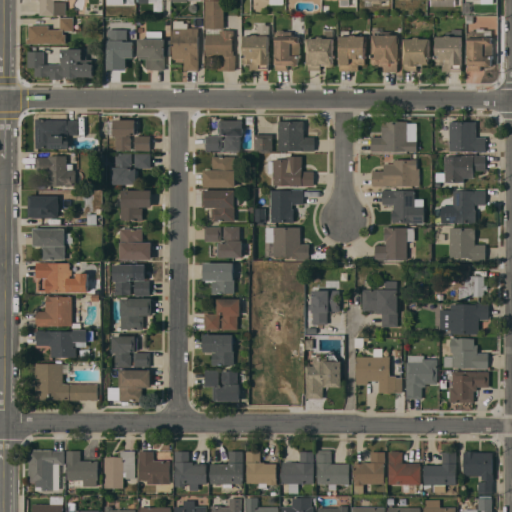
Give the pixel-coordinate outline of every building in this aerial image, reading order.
[(55,0),(55,1),(66,1),(66,15),(40,14),(40,0),(55,0)] [(205,0),(223,0),(223,7),(224,7),(224,28),(222,28),(222,30),(234,30),(234,36),(233,36),(233,50),(234,50),(234,54),(236,54),(236,70),(217,70),(217,55),(206,55),(206,28),(205,28),(205,0)] [(74,17),(74,30),(64,30),(64,29),(60,29),(60,17),(74,17)] [(199,69),(184,69),(184,57),(173,57),(173,28),(173,20),(183,20),(183,22),(188,22),(188,27),(199,27),(199,69)] [(270,25),(269,53),(270,53),(270,63),(269,63),(269,70),(250,70),(250,63),(243,63),(243,53),(244,53),(244,35),(252,35),(254,34),(258,34),(259,35),(258,25),(261,25),(262,23),(265,23),(267,25),(270,25)] [(27,43),(27,38),(29,38),(29,25),(50,24),(50,30),(60,29),(64,29),(64,30),(64,34),(68,34),(68,43),(27,43)] [(461,57),(463,57),(463,64),(462,64),(462,71),(443,70),(443,64),(436,64),(437,36),(446,36),(446,31),(452,31),(452,28),(462,28),(461,57)] [(476,28),(485,28),(485,29),(492,29),(492,42),(493,42),(493,53),(494,53),(494,57),(492,57),(492,65),(481,65),(481,70),(469,70),(469,56),(467,56),(467,54),(468,54),(468,32),(470,32),(471,30),(476,30),(476,28)] [(291,31),(291,36),(299,36),(299,42),(300,42),(300,57),(299,57),(299,64),(288,64),(288,69),(276,69),(276,56),(274,56),(274,53),(276,53),(276,41),(275,41),(275,33),(276,33),(276,31),(277,31),(278,29),(284,29),(284,31),(291,31)] [(162,30),(162,38),(166,38),(165,39),(171,39),(171,55),(165,55),(165,58),(165,69),(151,69),(151,68),(146,68),(146,58),(139,58),(139,38),(146,38),(146,30),(162,30)] [(321,64),(321,69),(308,69),(308,56),(307,56),(307,53),(308,53),(308,37),(318,37),(318,36),(323,36),(323,37),(324,37),(324,30),(332,30),(333,38),(333,37),(334,54),(335,54),(335,57),(333,57),(333,63),(334,63),(334,64),(332,66),(327,66),(325,64),(321,64)] [(371,53),(373,53),(373,34),(380,34),(380,31),(391,31),(391,34),(398,34),(398,57),(399,57),(399,59),(398,59),(398,71),(384,71),(384,65),(379,65),(379,64),(373,64),(371,62),(371,53)] [(365,35),(365,54),(367,54),(367,57),(365,57),(365,64),(359,64),(359,70),(340,70),(340,35),(351,35),(352,34),(356,34),(357,35),(365,35)] [(405,56),(403,56),(403,54),(404,54),(405,38),(415,38),(415,36),(420,36),(420,38),(430,38),(430,55),(431,55),(431,57),(430,57),(430,63),(422,63),(422,64),(417,64),(417,70),(405,70),(405,56)] [(108,39),(124,39),(124,41),(135,41),(134,56),(127,56),(127,69),(108,68),(108,39)] [(44,64),(61,64),(62,59),(62,47),(83,48),(87,49),(87,59),(93,59),(93,63),(95,63),(95,77),(81,76),(81,78),(68,78),(68,75),(63,75),(63,78),(50,78),(50,75),(37,75),(35,75),(35,66),(28,66),(28,50),(44,50),(44,64)] [(35,118),(43,118),(43,119),(78,119),(78,134),(69,134),(69,135),(67,135),(67,139),(70,139),(70,148),(49,148),(49,147),(43,147),(43,148),(35,147),(35,118)] [(114,118),(136,119),(136,120),(139,120),(138,133),(136,133),(136,134),(130,134),(130,137),(132,137),(131,149),(129,149),(116,149),(116,135),(114,135),(114,118)] [(244,119),(244,136),(241,136),(241,150),(224,150),(225,137),(227,137),(227,135),(221,135),(221,133),(219,133),(219,128),(214,128),(214,121),(220,121),(220,119),(244,119)] [(278,150),(279,120),(304,120),(304,131),(304,136),(315,136),(315,150),(278,150)] [(408,121),(408,123),(417,123),(417,140),(408,140),(418,140),(418,150),(385,150),(372,150),(372,136),(382,136),(383,120),(408,121)] [(450,121),(476,121),(476,136),(486,136),(486,151),(473,151),(473,150),(452,150),(450,147),(450,121)] [(273,151),(255,151),(255,133),(273,133),(273,151)] [(150,135),(151,149),(135,149),(135,135),(150,135)] [(223,135),(222,150),(205,149),(206,135),(223,135)] [(113,183),(113,166),(116,166),(116,152),(132,152),(132,165),(130,165),(130,168),(135,168),(135,153),(151,153),(151,167),(137,167),(137,169),(138,169),(138,182),(137,182),(137,183),(113,183)] [(49,156),(49,154),(67,155),(67,163),(73,163),(73,169),(76,169),(76,185),(66,185),(49,184),(49,177),(47,177),(48,170),(36,170),(36,156),(49,156)] [(204,186),(204,169),(213,169),(213,155),(236,155),(236,186),(204,186)] [(486,155),(486,171),(484,171),(484,169),(474,169),(474,176),(464,176),(464,181),(445,181),(445,155),(486,155)] [(273,184),(273,173),(268,173),(268,160),(273,160),(273,158),(293,158),(293,165),(302,165),(302,170),(314,170),(314,185),(273,184)] [(373,185),(373,169),(375,169),(375,171),(385,171),(385,163),(394,163),(394,159),(412,159),(412,158),(417,158),(417,168),(420,168),(420,185),(373,185)] [(152,189),(152,206),(139,206),(139,207),(143,207),(143,220),(138,220),(138,219),(121,219),(121,205),(122,189),(152,189)] [(235,220),(213,220),(213,207),(217,207),(203,207),(204,189),(236,189),(235,220)] [(271,189),(304,189),(304,203),(292,203),(292,208),(294,208),(294,221),(271,221),(271,189)] [(416,189),(415,205),(425,205),(425,222),(392,222),(393,208),(394,208),(394,204),(383,204),(383,189),(416,189)] [(486,189),(486,204),(474,204),(474,209),(476,209),(476,222),(454,222),(454,217),(442,217),(441,206),(454,205),(454,190),(486,189)] [(59,195),(59,202),(59,211),(59,217),(28,217),(28,194),(59,195)] [(266,221),(263,221),(263,224),(257,224),(257,221),(254,221),(254,207),(266,207),(266,221)] [(87,214),(98,214),(98,224),(87,224),(87,214)] [(220,256),(220,255),(218,255),(218,242),(220,242),(220,240),(205,240),(205,226),(222,226),(222,241),(226,241),(226,238),(224,238),(224,225),(241,226),(241,240),(244,240),(244,256),(220,256)] [(301,243),(310,243),(309,259),(296,259),(296,256),(274,256),(274,241),(265,241),(266,227),(274,227),(274,226),(301,226),(301,243)] [(388,259),(375,259),(375,245),(387,245),(387,240),(385,240),(385,235),(384,235),(384,231),(385,231),(385,226),(408,226),(408,227),(415,227),(415,240),(408,240),(408,259),(388,259)] [(475,227),(475,244),(486,244),(486,260),(472,259),(472,256),(450,256),(450,227),(475,227)] [(66,228),(66,232),(74,233),(74,242),(66,242),(66,251),(68,251),(68,256),(66,256),(66,259),(43,258),(43,246),(48,246),(48,245),(34,245),(34,228),(66,228)] [(120,259),(120,228),(143,228),(143,241),(152,241),(152,259),(120,259)] [(71,261),(71,269),(73,269),(73,275),(71,275),(71,276),(81,276),(81,275),(89,275),(89,276),(92,276),(92,292),(78,292),(78,291),(51,291),(51,292),(46,292),(46,278),(48,278),(48,277),(36,277),(36,261),(71,261)] [(234,262),(234,278),(235,278),(235,292),(218,292),(218,293),(213,293),(213,280),(217,280),(204,280),(204,262),(234,262)] [(485,275),(484,284),(488,285),(487,289),(484,289),(484,296),(469,295),(469,299),(458,299),(459,286),(465,286),(465,282),(461,281),(461,277),(451,276),(451,263),(470,264),(470,275),(485,275)] [(135,264),(135,265),(138,265),(138,278),(135,278),(135,279),(130,279),(130,282),(131,282),(131,294),(115,294),(115,280),(113,280),(113,264),(135,264)] [(150,280),(150,294),(135,294),(135,280),(150,280)] [(398,313),(398,325),(382,326),(382,313),(375,313),(375,309),(363,310),(363,289),(385,288),(385,280),(397,280),(396,289),(398,289),(398,313)] [(340,311),(330,311),(330,312),(328,312),(328,324),(312,323),(312,309),(309,309),(309,303),(312,303),(312,289),(340,289),(340,311)] [(73,322),(82,322),(82,327),(73,327),(73,324),(50,324),(50,325),(37,325),(37,310),(46,310),(46,306),(47,306),(47,295),(64,295),(73,295),(73,322)] [(152,297),(152,315),(139,315),(139,316),(143,316),(143,328),(121,328),(121,298),(152,297)] [(242,298),(242,315),(239,315),(239,329),(222,329),(222,317),(224,317),(224,313),(221,313),(221,329),(205,328),(205,313),(216,313),(216,300),(218,300),(218,298),(242,298)] [(475,304),(475,302),(489,302),(489,319),(480,319),(480,333),(451,333),(451,328),(440,328),(440,324),(439,324),(439,309),(451,309),(451,303),(475,304)] [(92,329),(92,339),(89,339),(89,341),(77,341),(77,356),(51,356),(51,345),(49,345),(49,344),(37,344),(37,339),(36,339),(36,334),(37,334),(37,329),(92,329)] [(234,334),(234,350),(235,350),(235,364),(218,364),(218,365),(213,365),(213,352),(217,352),(217,351),(204,351),(204,334),(234,334)] [(136,335),(136,337),(138,337),(138,349),(136,349),(136,351),(130,351),(130,354),(131,354),(131,366),(115,366),(115,352),(112,352),(112,335),(136,335)] [(475,367),(475,366),(444,366),(444,356),(453,356),(453,352),(451,352),(451,337),(456,337),(456,338),(474,338),(474,344),(478,344),(478,352),(488,352),(488,367),(475,367)] [(150,352),(150,366),(134,366),(134,351),(150,352)] [(342,386),(324,386),(324,383),(323,383),(323,397),(306,397),(306,365),(314,365),(314,355),(328,355),(334,355),(338,360),(342,360),(342,386)] [(438,383),(426,383),(426,386),(422,386),(422,398),(407,398),(407,361),(408,361),(408,355),(425,355),(424,358),(438,358),(438,383)] [(356,383),(356,356),(390,356),(390,375),(396,375),(396,377),(402,377),(402,392),(379,392),(379,380),(368,380),(368,383),(356,383)] [(36,399),(36,362),(56,363),(56,360),(62,360),(62,362),(64,362),(64,383),(99,383),(99,399),(36,399)] [(151,369),(151,386),(143,386),(143,400),(120,400),(120,369),(151,369)] [(218,400),(218,399),(214,399),(214,385),(205,385),(206,369),(220,370),(219,385),(224,385),(224,381),(223,381),(223,370),(225,370),(238,370),(238,384),(241,384),(240,400),(218,400)] [(489,370),(489,386),(477,386),(477,390),(474,390),(474,401),(450,401),(450,387),(448,387),(448,382),(446,382),(446,372),(453,372),(453,370),(489,370)] [(53,449),(53,450),(65,450),(65,463),(54,463),(54,467),(49,467),(49,481),(30,482),(30,449),(53,449)] [(318,465),(317,465),(317,450),(318,450),(318,449),(330,449),(330,450),(332,450),(332,463),(350,463),(350,484),(348,484),(348,485),(345,485),(345,484),(337,483),(336,489),(329,489),(329,483),(318,483),(318,465)] [(81,450),(81,460),(99,460),(99,479),(98,479),(98,483),(97,483),(97,485),(69,485),(69,479),(68,479),(68,463),(67,463),(67,450),(81,450)] [(105,487),(105,456),(121,456),(121,450),(136,450),(136,478),(126,478),(126,476),(124,476),(124,487),(105,487)] [(171,483),(169,483),(169,487),(164,487),(165,484),(162,484),(162,483),(148,483),(148,480),(140,480),(140,462),(139,462),(139,450),(154,450),(154,459),(171,460),(171,483)] [(199,483),(199,489),(190,489),(190,483),(186,483),(186,486),(175,486),(175,450),(189,450),(189,461),(194,461),(194,464),(196,464),(196,462),(206,462),(206,464),(208,464),(207,483),(199,483)] [(232,483),(232,487),(223,487),(223,483),(211,483),(211,463),(229,463),(229,450),(243,450),(243,483),(232,483)] [(267,484),(267,487),(259,487),(259,482),(247,482),(247,464),(246,464),(246,450),(261,451),(260,461),(265,461),(265,462),(277,462),(277,480),(277,484),(267,484)] [(297,461),(297,462),(300,462),(300,450),(314,450),(314,462),(315,462),(315,469),(314,469),(314,479),(315,479),(315,482),(314,482),(314,484),(311,484),(311,483),(300,483),(299,483),(299,493),(289,493),(289,483),(282,483),(282,474),(281,474),(281,472),(282,472),(282,461),(297,461)] [(389,484),(389,451),(392,451),(392,450),(400,450),(400,451),(403,451),(403,462),(421,462),(421,465),(421,484),(389,484)] [(464,451),(467,451),(467,450),(476,450),(476,451),(494,452),(493,471),(494,471),(494,479),(493,479),(493,493),(478,493),(479,481),(486,481),(486,479),(482,479),(482,475),(464,474),(464,451)] [(364,483),(364,484),(354,484),(354,481),(354,461),(359,461),(359,463),(361,463),(361,461),(366,461),(366,462),(371,462),(371,451),(386,451),(386,466),(385,466),(384,483),(364,483)] [(425,464),(443,464),(443,453),(440,453),(440,451),(457,451),(456,484),(446,484),(446,491),(433,491),(433,484),(425,484),(425,464)] [(32,511),(33,503),(51,503),(51,495),(64,496),(64,511),(32,511)] [(388,511),(389,506),(398,506),(398,495),(408,495),(408,506),(421,506),(421,511),(388,511)] [(242,511),(212,511),(212,507),(211,507),(211,505),(222,505),(222,506),(229,506),(230,497),(242,497),(242,511)] [(279,511),(246,511),(246,497),(258,497),(258,506),(279,506),(279,511)] [(282,511),(282,506),(293,506),(292,497),(312,497),(313,506),(314,506),(314,511),(282,511)] [(385,511),(353,511),(353,506),(359,506),(359,497),(370,497),(369,506),(385,506),(385,511)] [(493,511),(481,511),(482,511),(485,511),(485,510),(479,510),(479,497),(493,497),(493,511)] [(175,511),(175,506),(184,506),(184,499),(195,499),(195,505),(207,506),(207,511),(175,511)] [(424,511),(424,506),(426,506),(426,499),(432,499),(432,506),(433,506),(433,499),(437,499),(437,506),(456,506),(456,511),(424,511)] [(136,511),(105,511),(105,505),(106,505),(106,500),(118,500),(118,509),(128,509),(128,508),(133,508),(133,509),(136,509),(136,511)] [(69,511),(69,509),(70,509),(70,502),(77,503),(77,509),(100,509),(100,510),(103,510),(103,511),(69,511)]
